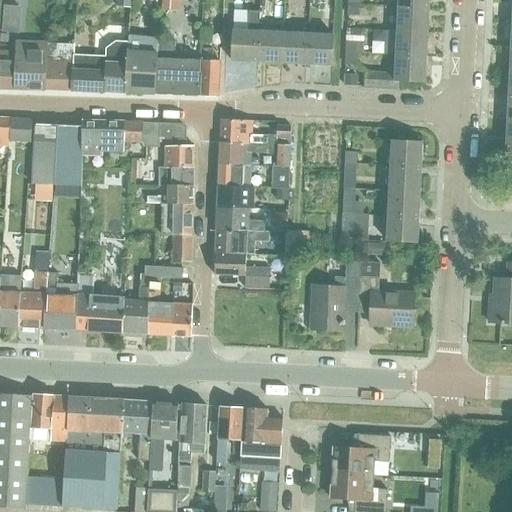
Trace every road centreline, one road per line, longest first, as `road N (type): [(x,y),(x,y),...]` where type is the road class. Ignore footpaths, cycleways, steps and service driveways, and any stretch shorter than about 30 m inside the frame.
road 1 (residential): [(208,109),(200,368)]
road 2 (residential): [(208,109),(288,102),(457,111)]
road 3 (secondary): [(446,381),(200,368)]
road 4 (residential): [(0,102),(208,109)]
road 5 (secondary): [(200,368),(171,376),(0,370)]
road 6 (residential): [(446,381),(452,226)]
